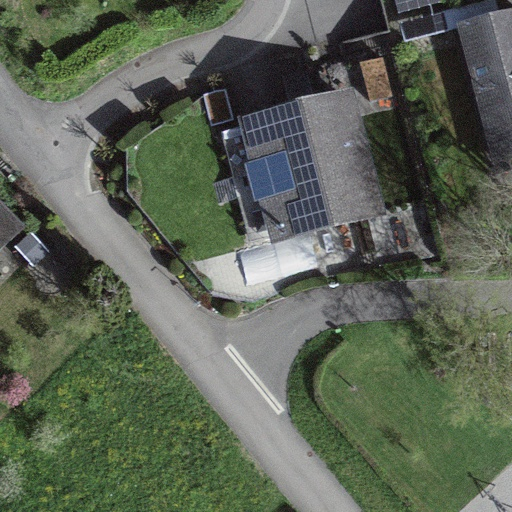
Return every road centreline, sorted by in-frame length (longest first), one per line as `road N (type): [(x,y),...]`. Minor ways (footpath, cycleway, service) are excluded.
road 1 (residential): [(208,360),(313,311),(511,300)]
road 2 (residential): [(41,152),(139,80),(229,44),(257,22),(262,0)]
road 3 (residential): [(208,360),(41,152)]
road 4 (residential): [(333,511),(208,360)]
